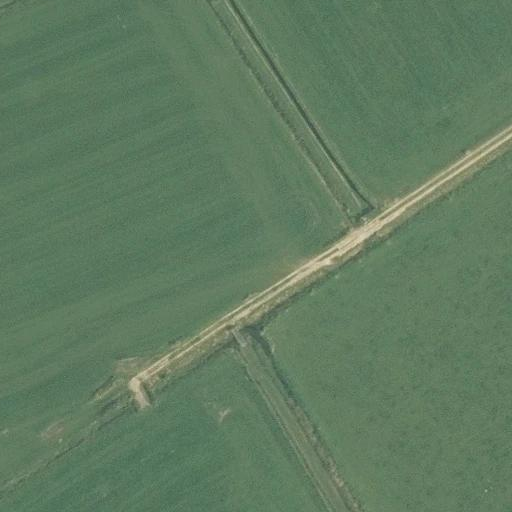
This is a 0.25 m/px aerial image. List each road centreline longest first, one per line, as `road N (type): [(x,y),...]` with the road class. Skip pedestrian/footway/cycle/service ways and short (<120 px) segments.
road 1 (track): [(369,227),(227,326)]
road 2 (track): [(511,129),(369,227)]
